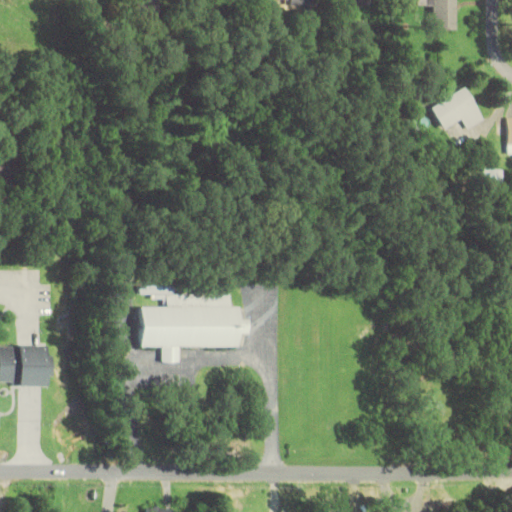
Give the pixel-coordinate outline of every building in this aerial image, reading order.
[(455,0),(416,0),(417,5),(431,5),(431,29),(455,28),(455,0)] [(463,86),(428,107),(442,130),(460,119),(465,128),(482,118),(463,86)] [(501,182),(501,169),(481,169),(481,182),(501,182)] [(227,295),(167,295),(167,286),(138,286),(138,295),(164,295),(164,307),(134,307),(134,346),(159,346),(159,362),(177,362),(177,346),(235,346),(235,333),(246,333),(246,319),(235,319),(235,306),(227,306),(227,295)] [(0,344),(0,384),(43,384),(42,376),(51,375),(51,355),(43,355),(43,344),(0,344)]
